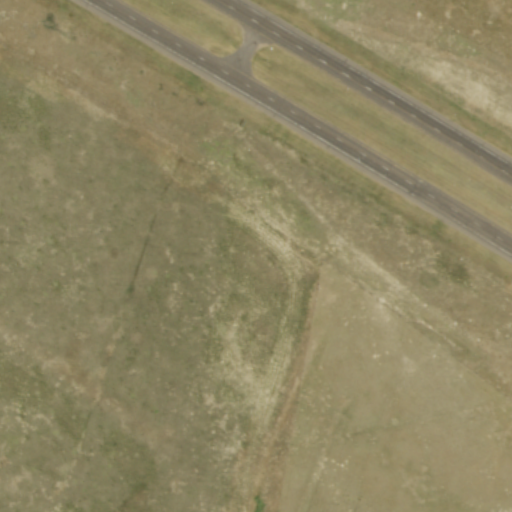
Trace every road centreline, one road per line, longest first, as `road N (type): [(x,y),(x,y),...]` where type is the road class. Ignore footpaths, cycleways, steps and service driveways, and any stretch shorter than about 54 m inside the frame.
road 1 (motorway): [(97,0),(511,248)]
road 2 (motorway): [(511,174),(217,0)]
